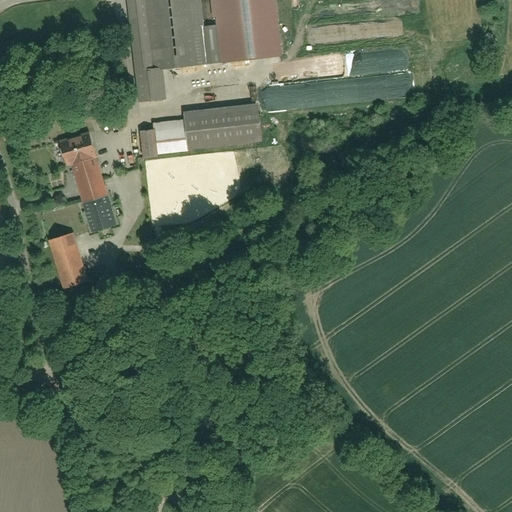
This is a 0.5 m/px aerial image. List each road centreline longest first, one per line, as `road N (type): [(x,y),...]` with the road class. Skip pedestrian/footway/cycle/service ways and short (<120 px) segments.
road 1 (unclassified): [(58,377),(39,335),(0,169)]
road 2 (unclassified): [(58,377),(192,511)]
road 3 (track): [(95,511),(50,422),(58,377)]
